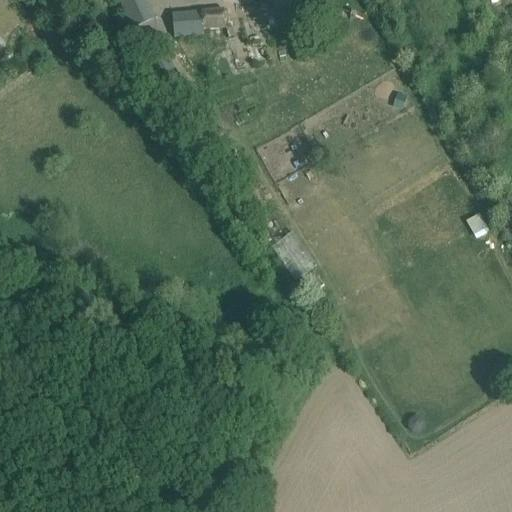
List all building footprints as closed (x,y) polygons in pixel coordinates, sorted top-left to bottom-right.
[(0,0),(0,2),(17,4),(28,10),(32,3),(25,0),(0,0)] [(145,0),(119,0),(139,44),(161,35),(145,0)] [(11,7),(0,16),(0,26),(10,38),(26,24),(11,7)] [(225,11),(172,15),(174,37),(203,35),(203,32),(225,30),(226,30),(225,11)] [(190,87),(166,50),(149,61),(173,98),(190,87)]
